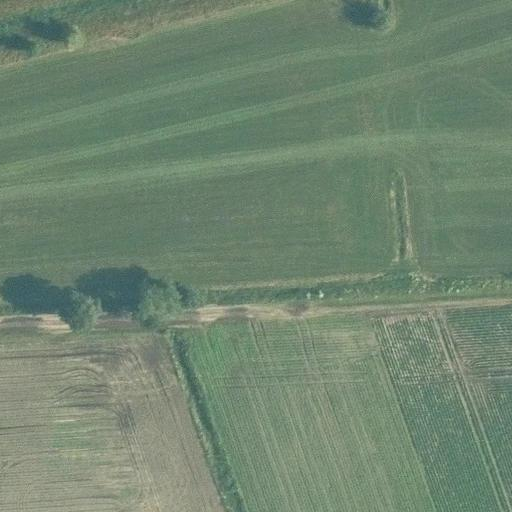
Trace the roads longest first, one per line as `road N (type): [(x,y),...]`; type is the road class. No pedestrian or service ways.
road 1 (track): [(0,326),(511,293)]
road 2 (track): [(0,67),(276,0)]
